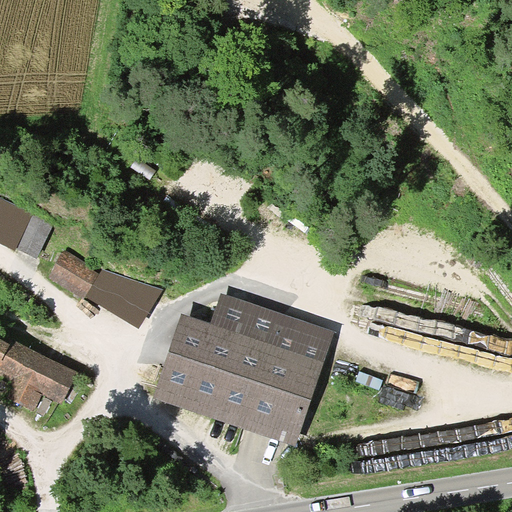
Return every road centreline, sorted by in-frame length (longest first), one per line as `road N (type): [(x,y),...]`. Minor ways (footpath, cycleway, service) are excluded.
road 1 (track): [(511,230),(305,0)]
road 2 (track): [(286,252),(135,304),(123,385)]
road 3 (track): [(123,385),(233,482),(249,511)]
road 4 (track): [(123,385),(41,454),(51,511)]
road 5 (tertiary): [(349,511),(511,484)]
road 6 (track): [(0,318),(92,357),(123,385)]
